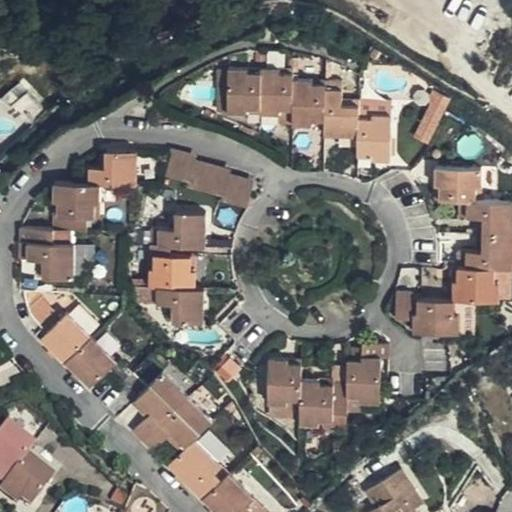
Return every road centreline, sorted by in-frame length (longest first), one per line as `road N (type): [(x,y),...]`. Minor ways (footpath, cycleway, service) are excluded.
road 1 (residential): [(279,173),(376,198),(396,226),(386,293),(374,311),(333,332),(295,329),(262,311),(242,245),(273,186)]
road 2 (residential): [(0,267),(11,209),(80,140),(110,131),(193,139),(279,173)]
road 3 (residential): [(190,511),(21,345),(2,313),(0,286)]
